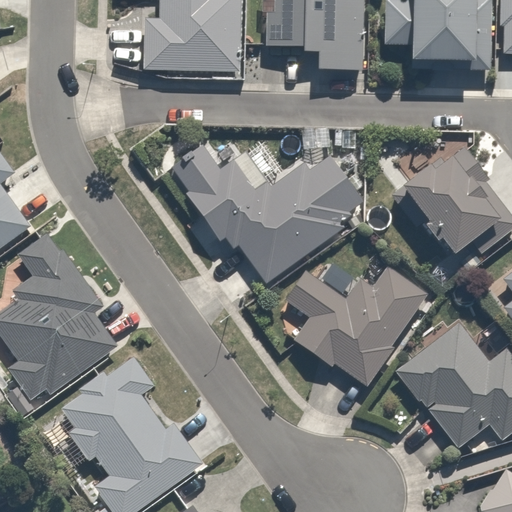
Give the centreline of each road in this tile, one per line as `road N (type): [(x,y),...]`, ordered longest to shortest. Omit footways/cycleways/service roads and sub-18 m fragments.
road 1 (residential): [(349,511),(285,464),(207,373),(71,174),(56,111)]
road 2 (residential): [(511,115),(56,111)]
